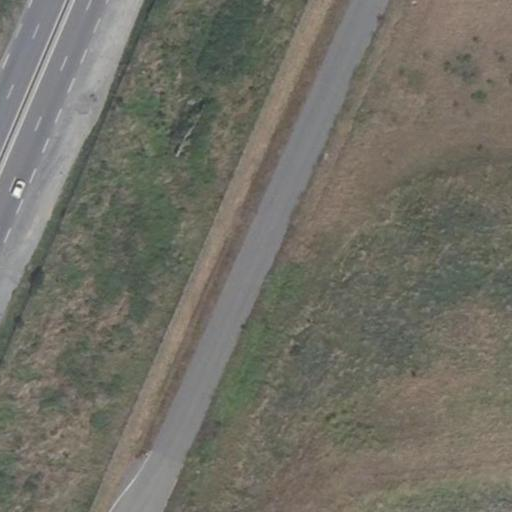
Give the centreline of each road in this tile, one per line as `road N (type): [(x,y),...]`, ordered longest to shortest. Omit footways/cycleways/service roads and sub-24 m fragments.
road 1 (primary): [(0,211),(90,0)]
road 2 (primary): [(51,0),(0,119)]
